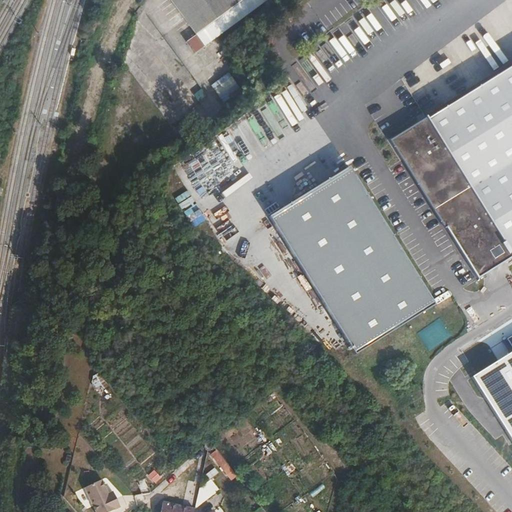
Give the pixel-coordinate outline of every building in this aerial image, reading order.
[(169,0),(195,35),(191,38),(199,50),(266,0),(169,0)] [(195,53),(199,50),(191,38),(186,42),(195,53)] [(511,67),(392,141),(478,279),(511,257),(511,67)] [(349,167),(269,217),(355,356),(435,306),(349,167)] [(185,194),(181,181),(170,184),(174,197),(185,194)] [(93,376),(92,383),(96,388),(100,385),(104,389),(108,386),(98,373),(93,376)] [(206,444),(204,445),(203,446),(203,447),(203,448),(204,449),(205,450),(206,451),(207,451),(208,451),(210,451),(211,450),(212,450),(213,449),(213,448),(213,446),(212,445),(211,444),(210,443),(208,443),(207,443),(206,444)] [(236,475),(216,450),(211,454),(231,480),(236,475)] [(204,476),(208,481),(210,480),(218,473),(214,468),(204,476)] [(110,511),(118,508),(103,479),(82,489),(93,511),(110,511)] [(208,481),(199,488),(195,507),(196,507),(218,490),(210,480),(208,481)] [(160,511),(193,511),(194,510),(162,503),(160,511)]
